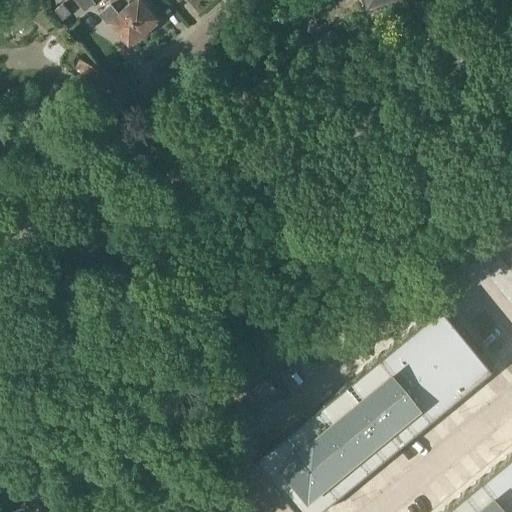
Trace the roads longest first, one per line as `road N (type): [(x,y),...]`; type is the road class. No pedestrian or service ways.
road 1 (tertiary): [(178,149),(511,46)]
road 2 (residential): [(244,0),(166,67),(162,90),(178,149)]
road 3 (tertiary): [(0,177),(178,149)]
